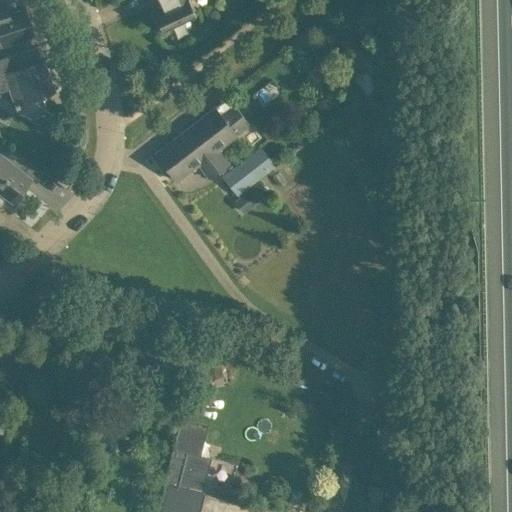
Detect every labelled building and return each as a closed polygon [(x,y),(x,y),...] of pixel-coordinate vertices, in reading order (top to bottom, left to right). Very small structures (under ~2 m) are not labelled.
[(0,0),(0,44),(0,45),(16,39),(34,33),(25,6),(3,13),(0,3),(0,1),(3,0),(0,0)] [(152,0),(157,9),(153,10),(162,29),(195,14),(189,0),(152,0)] [(348,21),(362,10),(353,0),(340,11),(348,21)] [(37,46),(0,58),(0,90),(1,91),(10,88),(17,110),(32,117),(48,112),(42,94),(60,88),(59,87),(54,89),(44,61),(50,59),(49,58),(20,68),(15,54),(37,46)] [(186,128),(219,170),(229,162),(217,147),(235,133),(236,134),(250,123),(234,102),(229,96),(215,106),(186,128)] [(177,179),(197,163),(209,178),(219,170),(186,128),(155,152),(177,179)] [(0,136),(0,190),(13,200),(31,176),(4,155),(11,146),(0,136)] [(237,192),(253,180),(240,163),(225,175),(237,192)] [(259,181),(234,200),(244,212),(269,193),(259,181)] [(146,264),(147,263),(161,249),(189,275),(204,260),(153,210),(138,226),(127,214),(111,230),(123,241),(123,242),(146,264)] [(117,294),(118,293),(132,279),(160,305),(175,290),(147,263),(146,264),(123,242),(109,256),(97,245),(82,260),(94,272),(117,294)] [(117,294),(94,272),(80,286),(68,275),(53,290),(65,302),(88,324),(89,323),(103,309),(130,335),(146,320),(118,293),(117,294)] [(88,324),(65,302),(51,316),(39,305),(24,321),(59,354),(74,339),(101,366),(116,350),(89,323),(88,324)] [(17,372),(22,375),(27,363),(22,361),(26,350),(3,340),(0,346),(0,373),(13,380),(17,372)] [(203,353),(208,378),(223,375),(218,350),(203,353)] [(311,402),(337,412),(346,390),(321,379),(311,402)] [(163,481),(155,511),(198,511),(204,492),(202,491),(211,457),(200,454),(208,426),(180,419),(164,481),(163,481)] [(371,464),(373,437),(348,435),(347,463),(371,464)] [(3,463),(0,474),(0,493),(11,496),(19,467),(3,463)] [(370,482),(372,467),(358,465),(356,479),(370,482)] [(383,499),(382,482),(370,483),(370,500),(383,499)]
